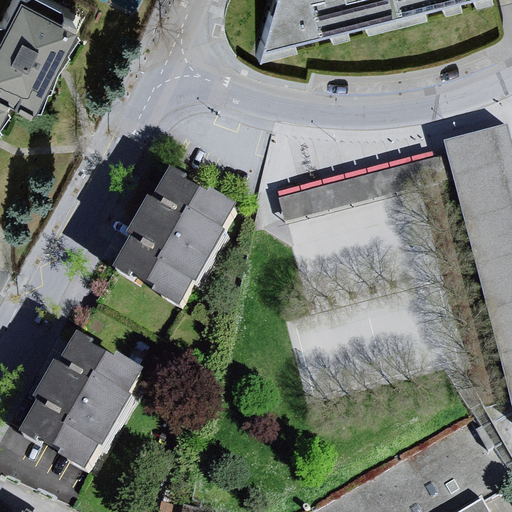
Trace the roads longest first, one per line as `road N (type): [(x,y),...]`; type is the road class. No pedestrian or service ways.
road 1 (residential): [(511,74),(429,105),(344,112),(267,100),(167,59)]
road 2 (residential): [(0,371),(167,59)]
